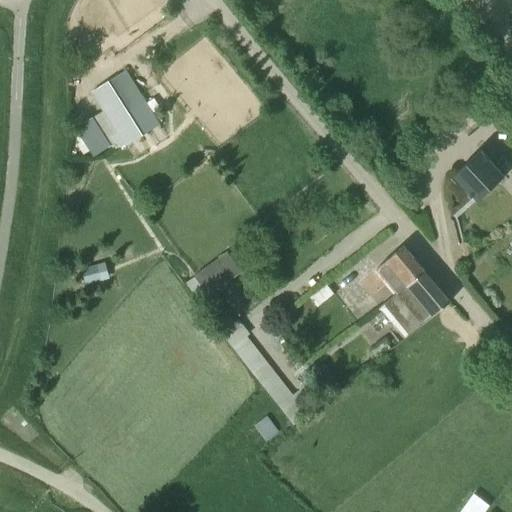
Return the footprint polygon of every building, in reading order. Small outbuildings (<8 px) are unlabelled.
[(511,0),(483,0),(500,27),(511,19),(511,0)] [(92,94),(103,111),(93,118),(107,140),(117,134),(124,145),(159,123),(127,72),(92,94)] [(511,165),(502,154),(501,155),(493,162),(481,150),(454,175),(478,200),(511,168),(511,165)] [(377,268),(398,293),(425,271),(403,246),(377,268)] [(227,252),(194,277),(202,288),(209,297),(242,272),(227,252)] [(88,282),(111,278),(108,262),(85,266),(88,282)] [(450,302),(425,271),(398,293),(384,305),(410,335),(424,324),(443,308),(450,302)] [(288,415),(302,406),(290,388),(281,394),(286,401),(281,404),(288,415)] [(459,511),(483,511),(489,504),(473,493),(459,511)]
